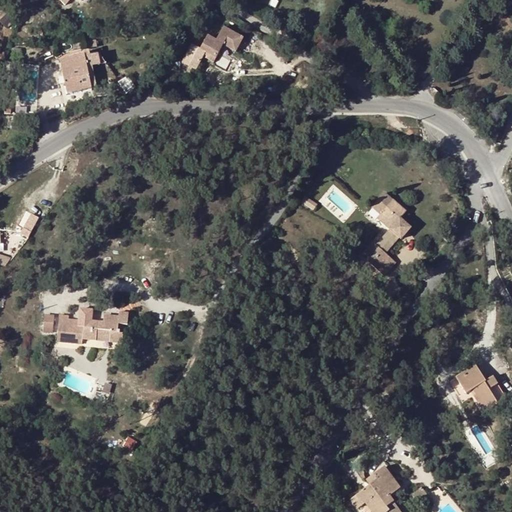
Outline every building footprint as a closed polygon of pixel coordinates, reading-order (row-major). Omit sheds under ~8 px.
[(181,63),(194,71),(201,57),(203,54),(204,53),(215,59),(222,46),(234,52),(241,39),(222,28),(214,42),(206,37),(198,51),(189,46),(181,63)] [(41,33),(30,33),(30,40),(36,40),(36,41),(41,41),(41,33)] [(88,52),(83,53),(83,56),(90,89),(95,89),(91,67),(99,66),(97,55),(89,56),(88,52)] [(59,61),(66,94),(90,89),(83,56),(59,61)] [(127,76),(117,83),(125,94),(135,88),(127,76)] [(387,230),(373,246),(379,251),(373,258),(382,262),(386,257),(384,255),(397,239),(399,241),(410,229),(399,220),(405,212),(383,194),(371,208),(379,215),(375,219),(387,230)] [(18,234),(25,239),(36,218),(29,214),(18,234)] [(371,244),(363,252),(373,258),(379,251),(373,246),(371,244)] [(362,254),(370,261),(373,258),(363,252),(362,254)] [(0,263),(5,265),(10,256),(0,253),(0,263)] [(386,257),(382,262),(391,267),(394,263),(386,257)] [(381,263),(382,262),(373,258),(370,261),(368,264),(382,277),(389,269),(381,263)] [(78,320),(90,321),(91,310),(78,309),(78,320)] [(42,329),(56,331),(57,323),(57,316),(43,314),(42,329)] [(108,334),(115,335),(116,326),(125,326),(126,316),(117,315),(117,319),(102,318),(102,322),(90,321),(78,320),(66,320),(67,316),(57,316),(57,323),(56,331),(55,342),(80,344),(80,340),(95,341),(95,337),(108,338),(108,334)] [(120,343),(121,335),(115,335),(108,334),(108,338),(95,337),(95,341),(120,343)] [(475,396),(472,397),(483,414),(505,400),(493,378),(484,383),(474,367),(453,379),(463,395),(472,391),(475,396)] [(367,492),(365,489),(355,497),(361,506),(364,504),(370,511),(386,511),(387,511),(385,508),(392,503),(388,497),(398,489),(382,468),(365,481),(369,486),(371,489),(367,492)] [(419,486),(410,494),(415,501),(425,493),(419,486)]
